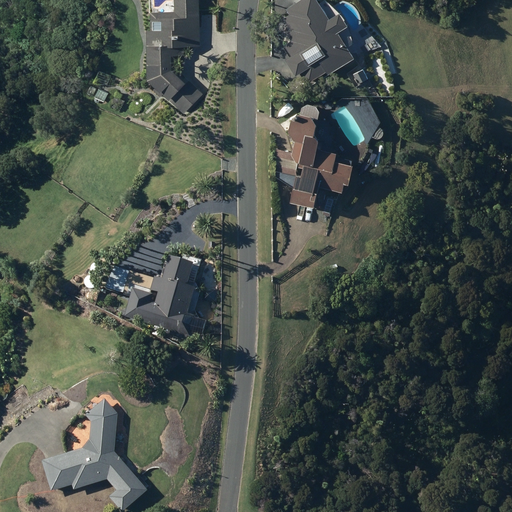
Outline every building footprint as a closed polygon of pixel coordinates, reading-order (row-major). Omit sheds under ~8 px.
[(161,87),(157,91),(163,98),(168,94),(185,112),(205,94),(179,67),(179,55),(189,56),(189,47),(203,47),(204,0),(181,0),(182,13),(158,13),(158,31),(152,31),(152,47),(156,47),(155,67),(157,67),(157,72),(156,83),(161,87)] [(282,45),(288,55),(281,59),(291,75),(297,71),(304,83),(323,71),(325,74),(352,57),(345,45),(350,42),(348,37),(347,31),(344,25),(341,20),(338,15),(335,10),(331,5),(326,1),(324,0),(317,0),(314,2),(312,0),(293,0),(282,7),(286,14),(280,17),(288,29),(283,32),(289,40),(282,45)] [(92,86),(88,93),(94,96),(98,89),(92,86)] [(98,97),(106,102),(110,94),(100,88),(96,95),(98,97)] [(128,102),(123,99),(125,96),(121,93),(113,106),(122,111),(128,102)] [(287,151),(274,148),(275,170),(273,170),(273,176),(287,186),(284,200),(308,206),(313,185),(337,191),(339,182),(343,183),(347,164),(329,159),(330,152),(316,149),(317,141),(313,140),(317,126),(312,119),(314,110),(311,105),(303,103),(298,106),(296,113),(293,112),(284,118),(281,130),(286,138),(290,139),(287,151)] [(130,317),(159,326),(157,333),(165,336),(167,332),(191,340),(192,336),(194,336),(196,332),(207,336),(212,320),(194,314),(203,288),(195,285),(202,264),(178,256),(175,263),(170,262),(164,278),(160,277),(159,280),(119,266),(109,287),(137,297),(130,317)] [(89,415),(95,422),(94,439),(86,449),(45,460),(55,491),(76,485),(77,489),(111,480),(120,490),(112,497),(125,511),(127,511),(152,490),(119,452),(121,413),(108,398),(89,415)]
